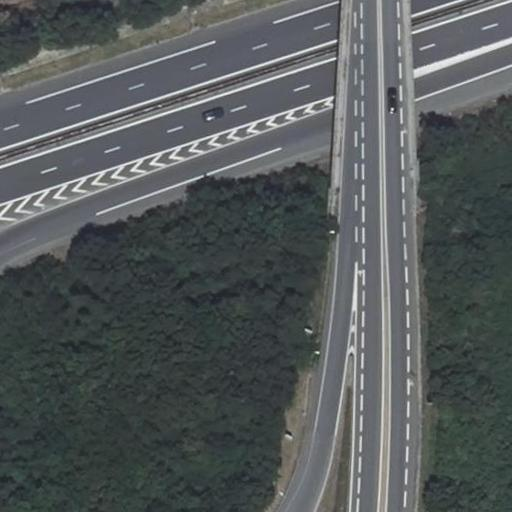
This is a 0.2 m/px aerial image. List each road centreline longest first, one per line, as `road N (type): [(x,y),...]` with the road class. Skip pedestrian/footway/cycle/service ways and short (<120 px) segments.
road 1 (motorway): [(0,243),(511,51)]
road 2 (motorway): [(0,184),(511,16)]
road 3 (tertiary): [(400,511),(392,0)]
road 4 (motorway): [(401,0),(0,128)]
road 5 (motorway): [(368,133),(322,450),(300,511)]
road 6 (tertiary): [(368,133),(367,511)]
road 7 (tertiary): [(367,0),(368,133)]
